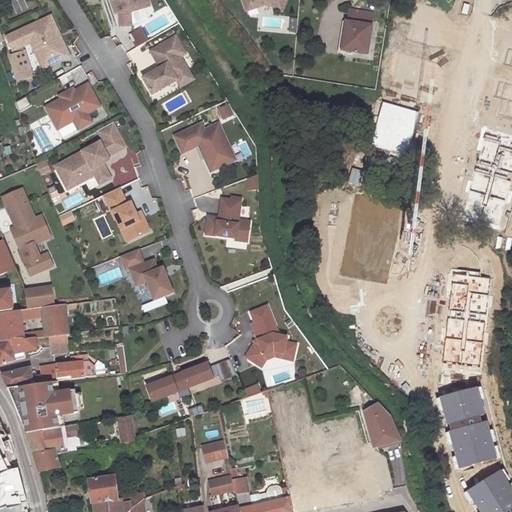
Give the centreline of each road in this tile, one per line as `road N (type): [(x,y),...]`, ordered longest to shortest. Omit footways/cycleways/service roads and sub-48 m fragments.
road 1 (residential): [(66,0),(146,125),(209,312),(178,340)]
road 2 (residential): [(483,0),(452,192)]
